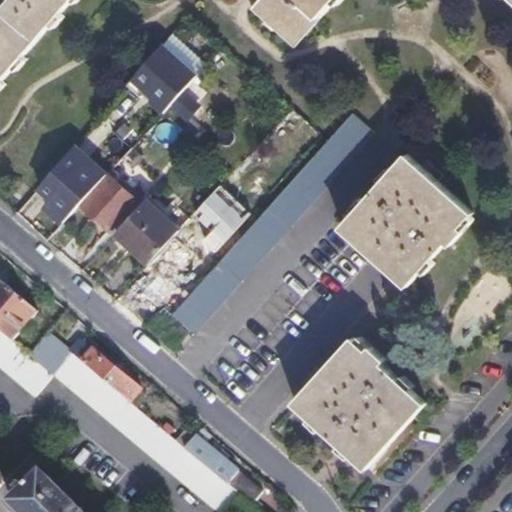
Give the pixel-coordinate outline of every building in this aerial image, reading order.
[(0,89),(75,0),(16,0),(0,19),(0,89)] [(511,0),(258,0),(247,13),(291,53),(338,0),(511,0)] [(132,79),(166,113),(206,71),(171,38),(132,79)] [(357,116),(173,314),(194,334),(378,135),(357,116)] [(79,204),(81,205),(113,171),(121,161),(127,155),(115,142),(94,163),(99,167),(88,179),(68,161),(47,184),(74,210),(79,204)] [(132,149),(127,155),(121,161),(127,167),(130,169),(142,158),(132,149)] [(470,214),(404,156),(337,227),(403,286),(439,246),(443,249),(458,233),(455,229),(470,214)] [(121,161),(113,171),(118,176),(127,167),(121,161)] [(115,236),(116,235),(141,207),(114,181),(118,176),(113,171),(81,205),(115,236)] [(52,202),(40,192),(24,209),(35,219),(52,202)] [(132,251),(163,217),(146,202),(141,207),(116,235),(132,251)] [(211,218),(201,207),(179,232),(148,265),(172,287),(198,259),(185,246),(211,218)] [(132,251),(148,265),(179,232),(163,217),(132,251)] [(132,293),(151,297),(155,278),(136,274),(132,293)] [(0,280),(0,331),(12,341),(36,312),(0,280)] [(0,366),(38,399),(56,379),(28,355),(12,341),(0,331),(0,366)] [(28,355),(56,379),(75,359),(69,353),(46,334),(28,355)] [(361,351),(348,338),(289,405),(363,466),(421,402),(377,365),(380,362),(365,348),(361,351)] [(78,341),(69,353),(75,359),(80,363),(92,352),(78,341)] [(92,352),(80,363),(128,403),(139,390),(92,352)] [(75,359),(56,379),(127,438),(218,511),(245,511),(252,505),(184,449),(169,437),(128,403),(80,363),(75,359)] [(184,449),(197,434),(180,422),(169,437),(184,449)] [(211,436),(201,428),(197,434),(184,449),(252,505),(258,510),(269,496),(207,442),(211,436)] [(84,511),(44,471),(13,502),(23,511),(84,511)]
